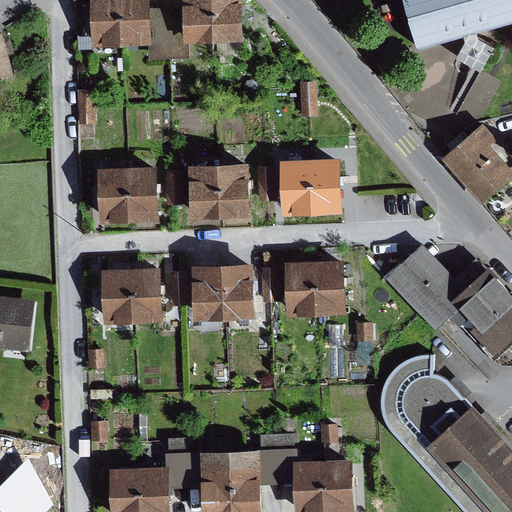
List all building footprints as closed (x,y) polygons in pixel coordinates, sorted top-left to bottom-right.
[(150,0),(90,0),(92,48),(150,46),(152,46),(150,9),(150,0)] [(242,0),(181,0),(182,8),(184,44),(189,44),(244,42),(242,0)] [(511,0),(402,0),(417,51),(464,38),(477,35),(511,24),(511,0)] [(182,8),(150,9),(152,46),(150,46),(150,60),(190,59),(189,44),(184,44),(182,8)] [(0,81),(14,77),(2,35),(0,35),(0,81)] [(477,35),(464,38),(465,43),(456,59),(477,71),(480,73),(494,49),(478,40),(477,35)] [(316,82),(300,83),(302,118),(318,117),(316,82)] [(94,90),(78,91),(79,125),(96,124),(94,90)] [(497,141),(483,125),(441,160),(481,207),(511,180),(511,172),(490,147),(497,141)] [(342,161),(281,163),(283,217),(343,215),(342,161)] [(249,165),(188,167),(190,221),(251,219),(249,165)] [(157,168),(98,171),(100,224),(159,222),(157,168)] [(274,168),(258,168),(259,203),(275,202),(274,168)] [(183,171),(166,171),(167,206),(184,205),(183,171)] [(423,244),(386,279),(436,333),(455,315),(493,356),(511,338),(511,297),(476,259),(455,278),(423,244)] [(345,262),(284,264),(286,317),(346,315),(345,262)] [(253,266),(192,268),(194,322),(255,320),(253,266)] [(162,269),(101,271),(103,325),(164,323),(162,269)] [(279,269),(262,269),(263,303),(280,303),(279,269)] [(186,272),(170,273),(171,307),(187,306),(186,272)] [(35,301),(0,297),(0,349),(30,353),(35,301)] [(373,343),(372,324),(356,324),(357,344),(373,343)] [(105,369),(104,349),(88,350),(89,370),(105,369)] [(511,511),(511,450),(448,381),(441,377),(434,375),(434,356),(417,357),(397,367),(387,379),(381,396),(382,416),(393,435),(462,511),(511,511)] [(108,442),(107,422),(92,423),(93,443),(108,442)] [(339,444),(338,424),(322,425),(323,445),(339,444)] [(297,451),(260,452),(261,486),(293,485),(293,463),(298,463),(297,451)] [(260,452),(201,454),(202,488),(202,511),(261,511),(261,486),(260,452)] [(165,455),(166,468),(169,468),(169,489),(202,488),(201,454),(165,455)] [(298,463),(293,463),(293,485),(294,511),(355,511),(353,461),(298,463)] [(166,468),(108,470),(109,511),(170,511),(169,489),(169,468),(166,468)] [(0,511),(20,511),(22,511),(0,488),(0,511)]
